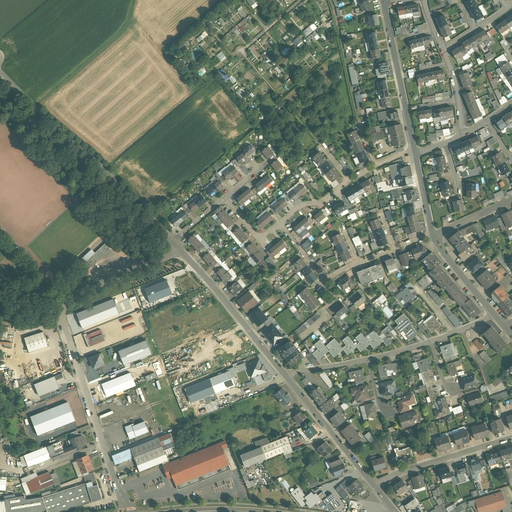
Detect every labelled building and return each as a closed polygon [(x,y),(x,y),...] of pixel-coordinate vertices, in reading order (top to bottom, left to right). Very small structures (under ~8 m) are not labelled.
[(246,0),(253,9),(260,4),(257,0),(246,0)] [(469,0),(465,3),(466,3),(467,5),(466,5),(467,5),(471,12),(478,8),(473,0),(469,0)] [(367,1),(359,4),(361,8),(362,12),(371,9),(370,9),(367,1)] [(418,5),(411,6),(412,13),(419,12),(418,5)] [(478,8),(471,12),(472,14),(476,21),(484,17),(483,17),(478,8)] [(377,15),(368,17),(370,27),(370,28),(379,26),(379,25),(377,15)] [(444,15),(435,19),(436,19),(440,28),(448,25),(443,16),(444,15)] [(503,22),(496,27),(501,34),(510,28),(505,21),(503,22)] [(448,25),(440,28),(444,38),(452,35),(452,34),(452,35),(448,25)] [(485,31),(479,34),(484,41),(489,38),(485,30),(485,31)] [(317,40),(320,37),(315,31),(307,38),(309,41),(314,37),(317,40)] [(376,32),(367,34),(369,43),(377,41),(375,33),(376,32)] [(479,34),(474,37),(478,45),(484,41),(479,34)] [(292,42),(290,40),(287,43),(293,49),(302,40),(299,36),(292,42)] [(429,37),(422,39),(424,46),(431,44),(429,37)] [(474,37),(468,41),(472,48),(478,45),(474,37)] [(422,39),(416,41),(418,47),(424,46),(422,39)] [(377,41),(369,43),(371,51),(379,50),(377,41)] [(416,41),(409,42),(411,49),(414,48),(418,47),(416,41)] [(468,41),(462,44),(463,46),(467,51),(472,48),(468,41)] [(463,46),(458,49),(462,56),(468,53),(467,51),(463,46)] [(462,56),(458,49),(452,52),(456,60),(462,56)] [(379,50),(371,51),(372,60),(381,58),(379,50)] [(221,61),(226,57),(221,52),(217,55),(221,61)] [(388,62),(379,64),(379,65),(380,69),(381,75),(390,73),(388,65),(388,62)] [(502,66),(501,67),(504,73),(511,68),(508,63),(508,62),(508,63),(502,66)] [(353,67),(349,68),(352,84),(358,83),(354,67),(353,67)] [(443,71),(436,72),(438,79),(441,78),(445,77),(445,78),(445,77),(443,70),(443,71)] [(465,73),(460,75),(462,82),(470,79),(468,73),(465,73)] [(423,75),(417,76),(418,83),(425,82),(423,75)] [(470,79),(462,82),(464,88),(472,85),(470,79)] [(495,79),(493,80),(490,82),(493,87),(499,84),(495,79)] [(386,81),(377,82),(377,83),(378,83),(380,91),(388,89),(386,81)] [(236,93),(240,96),(246,91),(242,87),(236,93)] [(388,89),(380,91),(381,99),(390,98),(388,89)] [(472,92),(463,95),(463,96),(464,95),(467,103),(475,100),(472,92)] [(390,98),(381,99),(383,108),(392,106),(391,106),(390,98)] [(475,100),(467,103),(470,111),(478,108),(475,100)] [(451,108),(445,109),(446,115),(453,114),(452,107),(451,107),(451,108)] [(478,108),(470,111),(474,119),(474,120),(482,116),(478,108)] [(389,111),(381,113),(382,121),(391,119),(390,114),(389,111)] [(425,111),(418,113),(418,112),(419,119),(426,118),(425,111)] [(397,112),(390,114),(391,119),(391,121),(399,119),(398,112),(397,112)] [(511,116),(510,114),(503,119),(508,125),(511,122),(511,116)] [(503,119),(496,124),(496,123),(495,123),(500,131),(501,131),(500,130),(508,125),(503,119)] [(400,125),(388,127),(391,137),(388,138),(390,147),(393,146),(393,147),(405,144),(400,125)] [(388,127),(384,128),(385,131),(380,133),(376,133),(370,135),(372,142),(388,138),(391,137),(388,127)] [(355,131),(347,135),(351,145),(359,141),(355,132),(355,131)] [(478,137),(469,141),(473,148),(481,145),(478,137),(477,137),(478,137)] [(359,141),(351,145),(355,154),(363,151),(359,141)] [(469,141),(461,144),(465,151),(473,148),(469,141)] [(461,144),(454,147),(453,147),(457,155),(465,151),(461,144)] [(250,145),(243,152),(243,153),(247,157),(255,151),(250,145)] [(267,147),(261,151),(268,159),(269,158),(274,154),(267,147)] [(363,151),(355,154),(357,158),(359,164),(367,161),(368,161),(368,160),(367,160),(363,151)] [(319,152),(312,158),(313,158),(315,161),(319,166),(326,161),(319,153),(320,153),(319,152)] [(243,153),(236,159),(241,165),(248,158),(247,157),(243,153)] [(500,153),(492,157),(497,166),(505,162),(500,153)] [(443,157),(436,158),(438,165),(445,164),(444,157),(444,156),(443,157)] [(359,164),(357,158),(353,160),(358,170),(367,165),(368,164),(367,161),(359,164)] [(283,167),(277,160),(273,163),(271,165),(277,172),(283,167)] [(326,161),(319,166),(325,174),(332,169),(326,161)] [(505,162),(497,166),(502,175),(510,171),(505,162)] [(445,164),(438,165),(439,172),(447,170),(445,164)] [(396,169),(395,165),(389,166),(390,171),(385,172),(386,175),(390,174),(392,180),(393,180),(398,179),(396,169)] [(233,166),(228,170),(233,176),(238,172),(237,170),(233,166)] [(404,167),(396,169),(398,179),(411,176),(409,168),(410,168),(410,166),(409,167),(409,166),(404,167)] [(332,169),(325,174),(326,176),(332,183),(335,180),(339,178),(339,177),(338,177),(332,169)] [(228,170),(223,175),(226,179),(227,181),(233,176),(228,170)] [(268,175),(260,181),(265,187),(273,181),(268,175)] [(332,183),(326,176),(324,178),(329,185),(330,185),(332,183)] [(411,176),(398,179),(393,180),(394,183),(392,184),(393,188),(413,184),(411,176)] [(332,183),(330,185),(333,189),(338,185),(335,180),(332,183)] [(368,181),(360,185),(365,192),(372,188),(373,188),(368,180),(368,181)] [(219,181),(214,185),(219,191),(224,186),(222,183),(219,181)] [(265,187),(260,181),(255,186),(256,187),(260,192),(265,187)] [(449,181),(440,184),(442,191),(450,188),(448,182),(449,182),(449,181)] [(212,182),(204,189),(206,192),(214,185),(212,183),(212,182)] [(214,185),(206,192),(211,197),(219,191),(214,185)] [(360,185),(353,190),(357,197),(365,192),(360,185)] [(300,186),(294,191),(299,197),(305,192),(300,186)] [(450,188),(442,191),(444,197),(453,195),(452,195),(450,188)] [(249,189),(244,193),(249,199),(254,194),(251,191),(249,189)] [(353,190),(346,194),(345,194),(350,202),(350,201),(354,199),(357,197),(353,190)] [(414,190),(406,192),(406,195),(403,196),(404,201),(405,201),(407,201),(416,199),(414,190)] [(294,191),(289,196),(292,199),(294,201),(299,197),(294,191)] [(292,199),(289,196),(287,193),(286,192),(284,194),(286,196),(290,201),(292,199)] [(500,195),(495,198),(496,200),(504,197),(502,192),(500,194),(500,195)] [(244,193),(236,200),(241,206),(249,199),(244,193)] [(207,201),(202,195),(194,202),(199,208),(207,201)] [(287,203),(284,198),(278,203),(283,209),(289,204),(287,203)] [(462,199),(453,202),(456,212),(465,210),(464,210),(462,200),(462,199)] [(199,208),(194,202),(189,206),(192,211),(193,212),(199,208)] [(342,202),(333,206),(337,215),(337,214),(346,210),(347,210),(343,202),(342,202)] [(278,203),(273,207),(277,212),(278,213),(283,209),(278,203)] [(413,206),(404,208),(404,209),(405,208),(407,217),(415,214),(413,206)] [(220,207),(214,212),(217,215),(223,210),(220,207)] [(188,215),(184,210),(178,215),(183,221),(189,216),(188,215)] [(229,218),(223,210),(217,215),(219,218),(223,223),(229,218)] [(321,210),(313,217),(315,218),(318,223),(319,222),(326,216),(321,210)] [(269,212),(264,217),(268,223),(274,218),(272,216),(269,212)] [(511,226),(511,217),(510,212),(502,215),(505,223),(507,228),(508,228),(511,226)] [(415,214),(407,217),(410,225),(418,223),(415,214)] [(178,215),(171,221),(175,226),(176,227),(183,221),(178,215)] [(326,216),(319,222),(321,224),(328,219),(326,216)] [(495,216),(483,222),(487,231),(499,225),(496,219),(495,216)] [(264,217),(256,224),(261,229),(268,223),(264,217)] [(234,224),(229,218),(223,223),(227,228),(228,228),(232,224),(234,224)] [(307,219),(306,218),(301,222),(306,228),(311,224),(307,219)] [(379,219),(370,222),(370,223),(373,230),(381,227),(378,219),(379,219)] [(306,228),(301,222),(293,229),(298,235),(306,228)] [(418,223),(410,225),(410,227),(412,233),(412,234),(420,231),(418,223)] [(478,223),(474,225),(477,233),(478,235),(482,233),(481,232),(478,223)] [(474,225),(458,232),(462,237),(472,233),(473,234),(477,233),(474,225)] [(236,229),(233,232),(237,237),(243,233),(239,227),(236,229)] [(381,227),(373,230),(376,238),(384,235),(381,227)] [(306,228),(298,235),(301,238),(309,232),(306,228)] [(458,232),(449,239),(461,254),(470,246),(462,237),(458,232)] [(209,252),(212,249),(199,233),(196,236),(209,252)] [(243,233),(237,237),(242,243),(246,239),(248,238),(243,233)] [(200,242),(193,234),(187,239),(194,247),(200,242)] [(340,234),(332,238),(334,242),(336,245),(344,242),(340,234)] [(384,235),(376,238),(377,241),(380,247),(388,244),(388,243),(387,244),(384,235)] [(355,238),(352,239),(353,242),(355,247),(358,245),(362,244),(358,236),(355,238)] [(282,240),(274,246),(279,252),(287,246),(282,240)] [(307,241),(301,246),(305,251),(309,247),(311,245),(307,241)] [(377,241),(370,244),(372,250),(380,248),(380,247),(377,241)] [(204,247),(200,242),(194,247),(198,252),(200,251),(204,247)] [(344,242),(336,245),(336,246),(338,250),(340,253),(347,250),(344,242)] [(258,250),(251,243),(246,248),(252,255),(257,251),(258,250)] [(105,244),(89,258),(94,264),(110,249),(105,244)] [(472,244),(470,246),(461,254),(460,254),(460,256),(464,261),(473,254),(477,251),(476,250),(472,244)] [(274,246),(269,251),(270,252),(274,257),(279,252),(274,246)] [(420,248),(419,246),(416,247),(417,249),(415,250),(417,255),(414,257),(415,259),(421,256),(423,259),(430,254),(423,246),(420,248)] [(347,250),(340,253),(340,254),(342,258),(343,261),(343,262),(351,258),(351,257),(351,258),(347,250)] [(263,259),(257,251),(252,255),(251,256),(258,264),(262,260),(263,259)] [(213,258),(208,252),(203,256),(202,257),(207,263),(213,258)] [(407,253),(399,256),(400,260),(403,266),(411,263),(407,253),(407,252),(407,253)] [(441,263),(432,252),(430,254),(423,259),(422,260),(431,271),(439,265),(441,263)] [(511,272),(511,268),(500,254),(495,258),(509,275),(511,272)] [(258,264),(251,256),(247,259),(254,267),(258,264)] [(414,259),(413,259),(416,266),(422,260),(423,259),(421,256),(414,259)] [(271,259),(270,257),(265,260),(271,267),(275,264),(271,259)] [(217,263),(213,258),(207,263),(211,268),(213,266),(217,263)] [(393,258),(385,262),(388,270),(396,267),(396,265),(393,259),(393,258)] [(482,265),(477,258),(467,266),(472,273),(480,267),(483,265),(482,265)] [(306,265),(301,259),(297,262),(294,264),(300,271),(306,265)] [(265,263),(262,260),(259,263),(261,266),(261,268),(266,269),(267,263),(265,263)] [(85,262),(82,265),(87,271),(92,266),(86,261),(85,262)] [(230,270),(223,262),(220,265),(222,267),(227,272),(228,271),(230,270)] [(300,271),(294,264),(291,267),(297,274),(300,271)] [(379,264),(373,266),(378,277),(383,275),(379,264)] [(312,272),(306,265),(300,271),(306,278),(312,272)] [(446,274),(439,265),(431,271),(429,272),(435,280),(436,279),(438,281),(446,274)] [(373,266),(368,268),(372,279),(378,277),(373,266)] [(227,272),(222,267),(217,271),(216,272),(221,277),(227,272)] [(368,268),(357,273),(362,286),(373,281),(372,279),(368,268)] [(486,270),(476,278),(481,284),(491,276),(486,270)] [(231,278),(227,272),(221,277),(223,280),(225,283),(231,278)] [(318,279),(312,272),(306,278),(306,279),(311,284),(318,279)] [(438,281),(437,282),(444,290),(446,288),(453,283),(446,274),(438,281)] [(240,279),(238,276),(237,277),(233,280),(231,282),(233,284),(236,282),(237,282),(240,279)] [(348,276),(338,284),(343,290),(349,286),(351,288),(355,285),(348,276)] [(491,276),(481,284),(486,290),(495,282),(491,276)] [(422,278),(417,282),(423,289),(428,285),(422,278)] [(246,286),(240,279),(237,282),(242,289),(246,286)] [(145,289),(150,303),(172,295),(167,281),(145,289)] [(237,282),(236,282),(233,284),(228,288),(234,295),(242,289),(237,282)] [(453,283),(446,288),(453,297),(460,291),(453,283)] [(500,286),(490,294),(492,297),(491,298),(495,302),(496,302),(498,305),(509,296),(500,286)] [(313,296),(307,288),(300,294),(307,302),(313,296)] [(414,297),(407,288),(396,297),(398,300),(401,298),(406,304),(411,299),(414,297)] [(432,288),(427,292),(433,300),(437,296),(438,296),(432,288)] [(460,291),(453,297),(461,306),(462,305),(468,300),(460,291)] [(249,292),(238,301),(242,307),(253,298),(249,292)] [(365,301),(359,293),(351,300),(355,304),(358,307),(365,301)] [(387,300),(383,294),(377,299),(382,304),(387,300)] [(320,304),(313,296),(307,302),(308,303),(310,305),(314,310),(320,304)] [(443,303),(437,296),(433,300),(439,307),(443,303)] [(253,298),(242,307),(247,312),(258,303),(253,298)] [(506,298),(498,305),(508,316),(511,312),(511,303),(511,302),(510,302),(506,298)] [(76,314),(82,329),(119,314),(113,299),(76,314)] [(377,299),(372,304),(376,309),(382,304),(377,299)] [(480,312),(470,299),(468,300),(462,305),(472,318),(480,312)] [(341,303),(333,310),(339,317),(347,311),(341,303)] [(358,308),(358,307),(355,304),(349,308),(352,312),(358,308)] [(472,318),(462,305),(461,306),(459,308),(469,321),(472,318)] [(452,314),(446,307),(442,310),(448,317),(452,314)] [(251,317),(254,322),(264,314),(260,310),(256,313),(251,317)] [(267,319),(264,314),(254,322),(258,326),(264,322),(267,319)] [(411,324),(407,319),(403,314),(395,321),(398,326),(395,328),(399,333),(403,330),(407,335),(406,336),(409,340),(414,336),(414,337),(417,335),(414,330),(410,325),(411,324)] [(462,326),(452,314),(448,317),(456,328),(462,326)] [(432,315),(423,322),(425,325),(434,318),(432,315)] [(266,325),(273,320),(271,316),(267,319),(264,322),(266,325)] [(434,318),(425,325),(427,327),(432,333),(440,326),(434,318)] [(273,320),(266,325),(268,328),(272,324),(275,322),(273,320)] [(425,325),(423,322),(418,327),(421,332),(427,327),(425,325)] [(263,332),(268,339),(278,331),(272,324),(268,328),(263,332)] [(491,327),(483,334),(490,342),(498,335),(491,327)] [(391,332),(387,328),(382,332),(386,337),(382,340),(383,342),(386,346),(396,338),(391,332)] [(84,336),(89,348),(105,341),(100,330),(84,336)] [(283,337),(278,331),(268,339),(273,345),(279,341),(283,337)] [(382,340),(374,331),(368,335),(372,340),(368,343),(369,344),(373,349),(383,342),(382,340)] [(43,332),(24,338),(29,352),(48,346),(43,332)] [(368,343),(361,334),(355,338),(358,341),(357,341),(358,342),(359,343),(355,346),(356,347),(360,352),(369,344),(368,343)] [(283,337),(279,341),(281,343),(288,337),(286,335),(283,337)] [(490,342),(489,343),(498,354),(508,346),(498,335),(490,342)] [(355,346),(348,336),(342,341),(346,346),(342,349),(343,350),(347,355),(356,347),(355,346)] [(226,345),(232,359),(249,352),(244,338),(226,345)] [(342,349),(334,339),(329,344),(332,348),(328,351),(333,358),(343,350),(342,349)] [(484,347),(477,339),(473,343),(480,351),(484,347)] [(147,340),(119,351),(124,365),(153,354),(147,340)] [(282,346),(278,350),(281,354),(293,345),(290,340),(282,346)] [(328,351),(320,340),(314,345),(318,349),(315,352),(320,358),(328,351)] [(450,344),(440,348),(444,360),(451,357),(454,357),(450,344)] [(293,345),(281,354),(285,358),(296,349),(293,345)] [(197,356),(203,370),(227,360),(221,346),(197,356)] [(300,353),(296,349),(285,358),(288,363),(300,353)] [(491,360),(484,352),(479,355),(487,364),(491,360)] [(300,353),(288,363),(292,367),(303,357),(300,353)] [(100,354),(89,358),(93,369),(104,365),(100,354)] [(317,360),(314,357),(310,360),(314,366),(321,365),(321,364),(317,360)] [(39,366),(43,374),(63,366),(62,362),(60,362),(58,358),(39,366)] [(421,361),(417,362),(421,374),(422,373),(430,370),(428,365),(429,365),(427,359),(421,361)] [(247,368),(251,378),(262,373),(266,372),(263,365),(262,366),(259,360),(246,365),(247,368)] [(460,361),(446,366),(450,376),(457,373),(456,368),(461,366),(460,361)] [(236,366),(238,371),(239,372),(247,368),(246,365),(245,363),(236,366)] [(391,363),(377,366),(380,377),(387,375),(386,371),(389,370),(390,371),(393,370),(392,364),(391,363)] [(238,371),(236,366),(235,364),(232,365),(233,367),(228,369),(229,371),(232,378),(236,376),(235,372),(238,371)] [(362,369),(348,373),(350,379),(354,378),(355,382),(363,380),(365,379),(362,369)] [(430,370),(422,373),(425,385),(431,383),(435,382),(431,370),(430,370)] [(229,371),(210,379),(216,392),(234,385),(232,378),(229,371)] [(266,372),(262,373),(265,382),(271,379),(268,371),(266,372)] [(324,371),(319,375),(330,388),(334,384),(324,371)] [(131,373),(102,384),(107,397),(136,386),(131,373)] [(467,377),(461,379),(463,385),(462,385),(464,390),(476,386),(474,380),(476,379),(474,375),(467,377)] [(59,387),(57,380),(55,376),(34,384),(39,395),(59,387)] [(315,389),(306,377),(301,381),(310,392),(315,389)] [(499,378),(492,383),(496,387),(502,382),(499,378)] [(192,402),(216,392),(210,379),(186,389),(192,402)] [(394,381),(381,384),(382,388),(383,388),(385,396),(393,394),(392,386),(395,386),(394,381)] [(366,385),(351,389),(353,394),(355,393),(356,400),(363,399),(369,397),(366,385)] [(310,392),(310,393),(320,406),(324,403),(324,404),(328,400),(317,387),(310,392)] [(433,389),(427,391),(431,402),(436,401),(441,399),(437,387),(433,389)] [(286,393),(283,388),(281,389),(277,393),(275,394),(284,405),(291,399),(288,395),(288,393),(286,392),(286,393)] [(509,391),(490,397),(491,402),(510,396),(509,391)] [(480,393),(467,397),(470,406),(483,402),(480,393)] [(412,395),(402,398),(403,400),(399,402),(401,409),(399,409),(401,413),(410,410),(408,405),(415,403),(412,395)] [(48,407),(60,403),(58,397),(46,401),(48,407)] [(441,399),(436,401),(439,410),(434,412),(436,418),(445,415),(444,412),(449,410),(445,398),(441,399)] [(328,400),(324,404),(324,403),(320,406),(320,407),(325,413),(334,406),(329,399),(328,400)] [(75,420),(68,402),(30,418),(38,436),(75,420)] [(345,402),(340,406),(344,410),(349,407),(345,402)] [(374,403),(365,405),(365,406),(368,418),(376,416),(374,407),(375,407),(374,403)] [(368,419),(368,418),(365,406),(360,407),(364,420),(368,419)] [(460,406),(452,409),(454,415),(463,412),(460,406)] [(301,411),(294,417),(299,424),(306,418),(301,411)] [(338,411),(330,418),(336,426),(345,420),(338,411)] [(415,412),(400,416),(404,428),(414,425),(412,420),(417,418),(415,412)] [(490,422),(492,426),(494,434),(498,432),(498,433),(501,432),(504,430),(500,418),(490,422)] [(133,426),(133,427),(137,436),(148,431),(144,422),(133,426)] [(361,438),(350,424),(346,427),(341,431),(352,445),(361,438)] [(133,425),(126,427),(130,439),(137,436),(133,427),(133,426),(133,425)] [(485,425),(478,427),(481,438),(488,435),(486,428),(485,425)] [(312,426),(305,431),(311,439),(318,433),(316,431),(312,426)] [(395,426),(388,429),(390,435),(397,433),(395,426)] [(473,429),(472,429),(474,434),(475,439),(481,438),(478,427),(473,429)] [(466,430),(459,432),(463,444),(470,441),(468,436),(466,431),(466,430)] [(305,431),(301,435),(306,441),(310,440),(311,439),(305,431)] [(369,432),(364,436),(370,443),(376,441),(369,432)] [(459,432),(453,434),(454,435),(453,435),(455,440),(457,446),(463,444),(459,432)] [(170,433),(131,449),(134,457),(137,465),(166,454),(166,455),(177,451),(170,433)] [(78,437),(73,439),(75,442),(73,443),(75,446),(76,450),(82,448),(82,447),(84,446),(84,445),(85,445),(82,436),(78,437)] [(390,436),(384,438),(386,446),(393,444),(390,436)] [(288,437),(262,447),(267,459),(284,452),(285,455),(291,453),(293,452),(288,437)] [(430,437),(425,439),(428,448),(433,446),(431,441),(430,437)] [(447,437),(441,439),(444,449),(451,447),(449,442),(448,437),(447,437)] [(435,441),(436,446),(438,451),(444,449),(441,439),(435,441)] [(225,441),(169,463),(168,460),(162,463),(168,479),(173,477),(176,485),(191,479),(229,464),(222,448),(223,448),(227,447),(227,446),(225,441)] [(411,441),(393,446),(396,456),(395,457),(397,464),(408,461),(407,460),(411,458),(411,459),(416,458),(411,441)] [(53,444),(57,453),(64,450),(60,442),(58,443),(53,444)] [(329,445),(327,442),(318,449),(325,457),(330,453),(333,450),(329,446),(329,445)] [(53,444),(48,447),(52,458),(53,461),(63,457),(61,452),(57,453),(53,444)] [(64,450),(61,452),(63,457),(76,452),(75,451),(76,450),(75,446),(64,450)] [(48,447),(21,457),(25,468),(52,458),(48,447)] [(262,447),(241,455),(246,467),(267,459),(262,447)] [(511,447),(500,451),(500,452),(502,460),(502,461),(511,457),(511,447)] [(131,448),(112,456),(116,465),(134,457),(131,449),(131,448)] [(492,454),(491,453),(490,454),(486,456),(489,465),(496,463),(497,463),(494,454),(494,453),(492,454)] [(166,454),(137,465),(140,471),(162,463),(168,460),(166,455),(166,454)] [(88,457),(78,460),(83,473),(87,471),(93,469),(92,469),(88,457)] [(335,458),(329,461),(332,467),(332,468),(342,463),(341,459),(340,459),(339,457),(335,458)] [(383,457),(371,461),(375,471),(387,467),(383,457)] [(478,458),(474,459),(473,459),(472,460),(470,461),(472,466),(473,470),(481,468),(478,458)] [(342,463),(332,468),(332,467),(330,468),(333,474),(334,474),(342,471),(345,470),(344,468),(345,467),(343,463),(342,463)] [(465,463),(460,464),(459,464),(456,465),(456,466),(459,474),(463,473),(467,472),(465,464),(465,463)] [(448,467),(439,470),(442,479),(451,476),(448,467)] [(253,480),(249,481),(244,468),(241,469),(248,489),(256,486),(253,480)] [(49,472),(26,481),(31,494),(54,485),(52,480),(49,472)] [(88,474),(88,475),(90,482),(96,480),(94,472),(88,474)] [(466,481),(463,473),(459,474),(457,475),(460,483),(466,481)] [(421,476),(413,479),(416,489),(424,486),(421,476)] [(58,478),(52,480),(54,485),(55,488),(61,485),(58,478)] [(191,479),(176,485),(177,488),(192,482),(191,479)] [(413,479),(408,482),(411,486),(413,490),(416,489),(413,479)] [(90,482),(86,483),(92,502),(102,499),(96,480),(90,482)] [(365,490),(357,480),(352,484),(349,486),(351,489),(352,488),(355,491),(352,494),(355,497),(357,495),(358,495),(365,490)] [(408,488),(403,480),(393,486),(399,495),(408,489),(408,488)] [(86,483),(43,497),(47,511),(61,511),(92,502),(86,483)] [(408,488),(408,489),(414,497),(417,496),(413,490),(411,486),(408,488)] [(302,506),(307,503),(309,501),(306,498),(299,489),(293,494),(302,506)] [(502,491),(471,501),(472,505),(476,511),(492,511),(502,509),(503,511),(509,511),(508,507),(511,506),(502,491)] [(323,492),(318,496),(320,499),(315,504),(320,509),(326,504),(332,511),(341,505),(332,493),(327,497),(323,492)] [(312,493),(306,498),(309,501),(307,503),(310,507),(315,504),(320,499),(318,496),(316,494),(314,496),(312,493)] [(15,498),(5,499),(5,500),(6,511),(44,511),(47,511),(43,497),(25,500),(25,496),(15,498)] [(358,502),(350,500),(349,504),(352,505),(352,507),(359,509),(360,507),(357,506),(358,502)] [(415,500),(413,501),(412,500),(405,506),(407,510),(408,510),(408,511),(409,511),(411,511),(412,511),(418,508),(416,506),(419,504),(415,500)]
